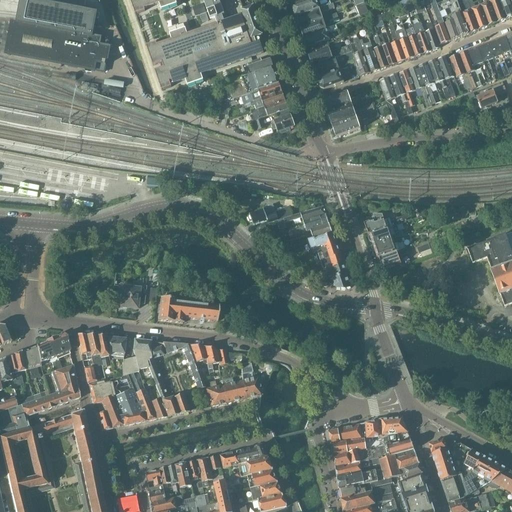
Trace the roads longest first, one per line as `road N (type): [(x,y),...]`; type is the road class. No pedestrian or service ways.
road 1 (tertiary): [(375,308),(292,289),(230,233),(192,211),(157,208),(91,227),(36,225)]
road 2 (residential): [(67,324),(241,344),(294,363),(361,410)]
road 3 (residential): [(144,511),(144,467),(266,439),(294,511)]
road 4 (residential): [(306,102),(511,24)]
road 5 (residential): [(326,155),(511,124)]
road 6 (residential): [(95,438),(251,404)]
road 7 (tertiary): [(511,345),(375,308)]
road 8 (residential): [(335,511),(315,428),(361,410)]
road 9 (residential): [(405,401),(511,461)]
